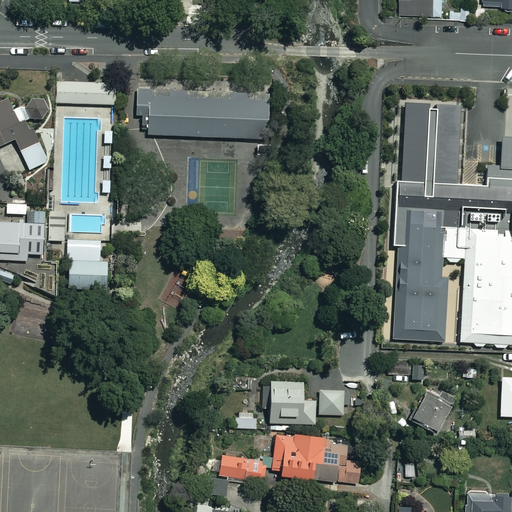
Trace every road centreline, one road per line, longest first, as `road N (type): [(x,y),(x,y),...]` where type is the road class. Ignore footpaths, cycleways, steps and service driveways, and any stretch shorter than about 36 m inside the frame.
road 1 (residential): [(447,53),(379,80),(366,362),(389,443),(387,511)]
road 2 (residential): [(447,53),(0,36)]
